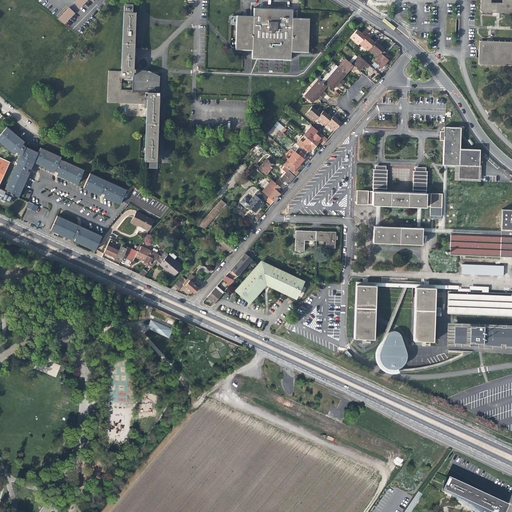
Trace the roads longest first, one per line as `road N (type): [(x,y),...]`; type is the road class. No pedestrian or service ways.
road 1 (primary): [(0,228),(511,464)]
road 2 (primary): [(511,452),(189,306)]
road 3 (residential): [(388,79),(189,306)]
road 4 (primary): [(189,306),(0,220)]
